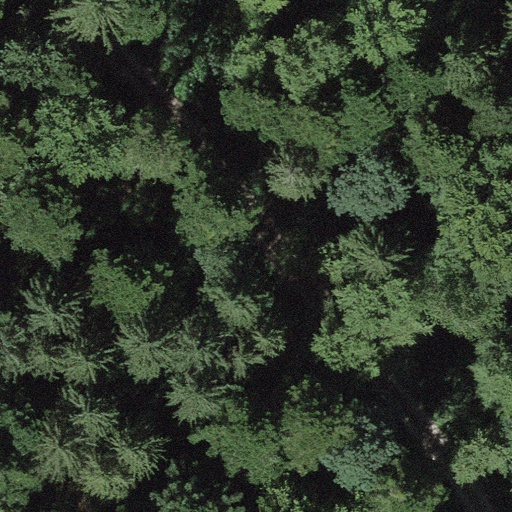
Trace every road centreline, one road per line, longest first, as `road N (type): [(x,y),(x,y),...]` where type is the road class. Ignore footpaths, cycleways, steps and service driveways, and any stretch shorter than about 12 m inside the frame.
road 1 (track): [(54,0),(189,123),(279,250),(411,389),(482,511)]
road 2 (track): [(285,511),(411,389)]
